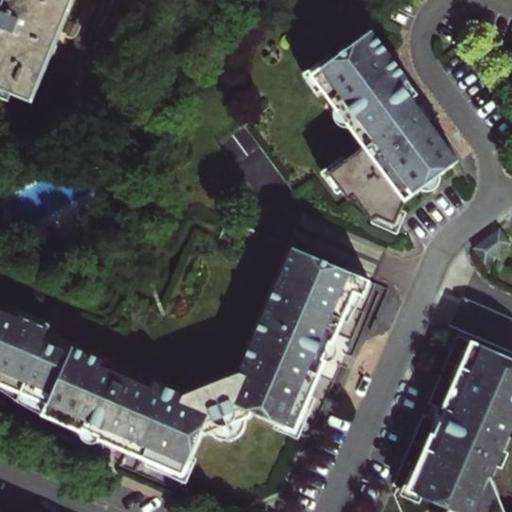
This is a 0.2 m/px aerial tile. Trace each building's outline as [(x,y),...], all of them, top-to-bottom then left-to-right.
[(15,0),(15,1),(0,39),(0,87),(21,96),(42,104),(82,0),(15,0)] [(407,80),(371,31),(244,124),(293,191),(315,176),(337,206),(353,195),(371,219),(376,215),(394,223),(400,209),(404,199),(457,160),(422,112),(412,97),(402,83),(407,80)] [(407,80),(402,83),(412,97),(417,93),(407,80)] [(0,87),(0,97),(18,104),(21,96),(0,87)] [(114,174),(98,145),(82,155),(99,184),(114,174)] [(437,185),(438,175),(420,188),(422,190),(426,191),(430,190),(437,185)] [(405,211),(400,209),(394,223),(376,215),(371,219),(369,220),(396,232),(405,211)] [(502,232),(481,248),(489,259),(492,256),(510,243),(502,232)] [(70,354),(47,405),(44,413),(83,430),(85,431),(105,439),(107,440),(121,446),(149,458),(183,473),(190,459),(202,433),(207,435),(212,433),(243,420),(249,418),(251,413),(279,425),(294,431),(309,397),(324,363),(333,343),(343,320),(354,294),(363,298),(364,299),(371,283),(296,250),(263,326),(260,324),(238,374),(182,396),(155,384),(153,390),(98,367),(100,362),(72,350),(70,354)] [(354,294),(343,320),(347,322),(349,319),(352,314),(356,310),(363,298),(354,294)] [(47,405),(70,354),(42,342),(48,327),(21,315),(19,319),(0,310),(0,380),(9,384),(11,380),(22,386),(19,393),(47,405)] [(511,422),(511,360),(469,342),(463,354),(468,356),(463,369),(458,367),(452,382),(448,390),(440,409),(447,412),(442,423),(440,422),(434,436),(429,434),(412,472),(411,475),(416,477),(408,494),(417,497),(446,510),(445,511),(502,511),(488,477),(505,439),(511,422)] [(333,343),(324,363),(329,364),(333,361),(336,358),(338,352),(336,346),(333,343)] [(463,354),(460,350),(453,365),(446,380),(452,382),(458,367),(463,369),(468,356),(463,354)] [(9,384),(0,380),(0,388),(4,391),(10,398),(16,401),(19,393),(22,386),(11,380),(9,384)] [(19,393),(16,401),(44,413),(47,405),(19,393)] [(294,431),(279,425),(276,432),(298,442),(316,400),(309,397),(294,431)] [(440,409),(435,407),(432,413),(432,418),(427,433),(429,434),(434,436),(440,422),(442,423),(447,412),(440,409)] [(244,424),(243,420),(212,433),(214,436),(218,439),(222,440),(227,441),(233,439),(238,436),(241,432),(243,428),(244,424)] [(85,431),(83,430),(84,436),(87,441),(92,444),(98,444),(104,443),(107,440),(105,439),(85,431)] [(197,462),(190,459),(183,473),(149,458),(146,466),(187,484),(197,462)] [(411,475),(412,472),(407,470),(396,494),(415,502),(417,497),(408,494),(416,477),(411,475)]
